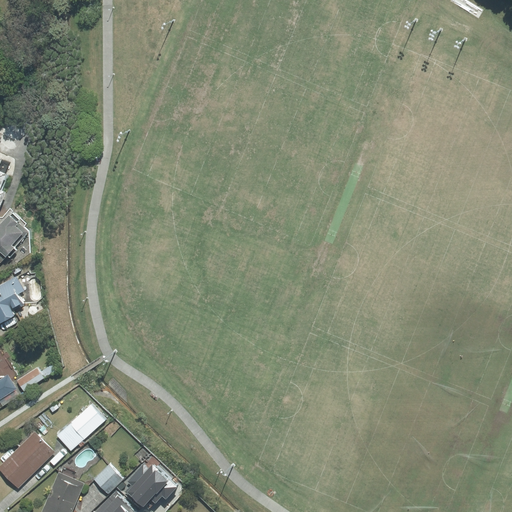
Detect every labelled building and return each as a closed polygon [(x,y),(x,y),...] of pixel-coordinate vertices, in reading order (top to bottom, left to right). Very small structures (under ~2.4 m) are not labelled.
[(0,204),(4,206),(11,189),(4,187),(10,172),(2,169),(7,158),(0,155),(0,204)] [(17,243),(28,231),(19,223),(21,221),(13,213),(0,228),(0,227),(0,261),(2,263),(10,254),(12,256),(20,246),(17,243)] [(20,275),(0,285),(0,322),(1,324),(19,314),(16,308),(27,302),(22,293),(29,290),(20,275)] [(47,361),(18,378),(26,391),(54,374),(47,361)] [(0,400),(20,387),(11,373),(1,379),(0,376),(0,400)] [(76,413),(79,417),(77,418),(92,435),(109,420),(94,403),(83,413),(81,410),(76,413)] [(84,439),(88,435),(74,421),(59,436),(74,450),(80,444),(83,447),(87,442),(84,439)] [(58,452),(37,430),(0,467),(21,489),(58,452)] [(128,478),(109,462),(95,478),(113,494),(128,478)] [(74,511),(88,480),(62,470),(44,511),(74,511)]
